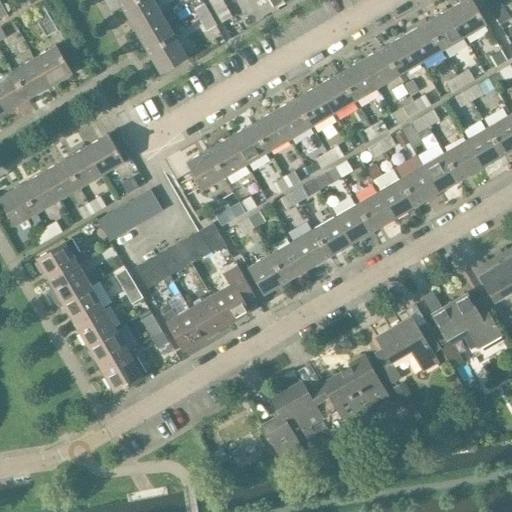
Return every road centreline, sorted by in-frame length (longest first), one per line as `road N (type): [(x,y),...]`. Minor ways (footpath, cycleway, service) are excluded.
road 1 (residential): [(0,470),(78,452),(511,195)]
road 2 (residential): [(140,144),(385,0)]
